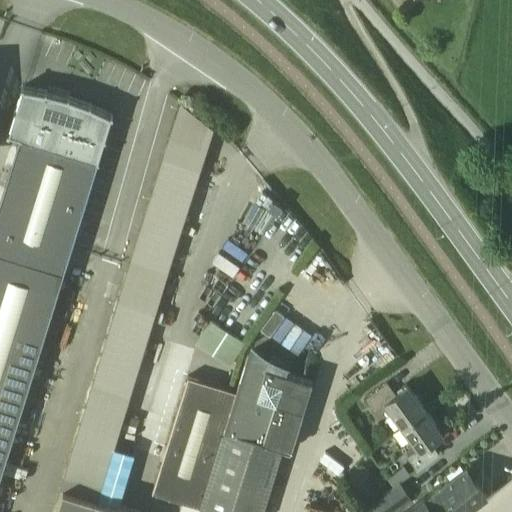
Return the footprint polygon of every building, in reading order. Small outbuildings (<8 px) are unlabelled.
[(0,205),(0,472),(98,160),(113,115),(93,105),(71,97),(48,91),(25,87),(11,133),(22,136),(0,205)] [(236,390),(200,505),(224,511),(261,511),(282,446),(290,448),(311,380),(285,372),(287,365),(248,352),(236,390)] [(152,490),(200,505),(236,390),(190,375),(152,490)] [(385,402),(402,425),(425,409),(407,384),(395,393),(387,381),(365,397),(374,410),(385,402)] [(407,456),(417,469),(439,453),(430,441),(442,433),(425,409),(402,425),(418,448),(407,456)] [(460,511),(486,494),(466,466),(403,511),(460,511)] [(381,493),(393,510),(411,497),(399,480),(381,493)] [(55,511),(143,511),(63,487),(55,511)] [(361,507),(364,511),(392,511),(379,494),(361,507)]
